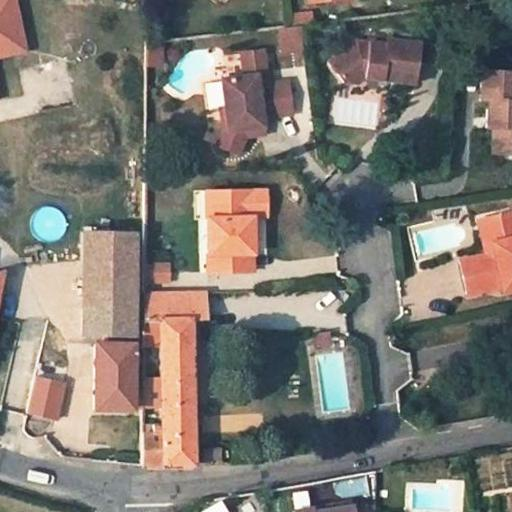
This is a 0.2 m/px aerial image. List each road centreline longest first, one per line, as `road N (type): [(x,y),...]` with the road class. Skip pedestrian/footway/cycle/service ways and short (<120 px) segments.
road 1 (residential): [(420,190),(359,193),(395,460)]
road 2 (unclassified): [(395,460),(134,483)]
road 3 (unclassified): [(0,460),(66,482),(134,483)]
